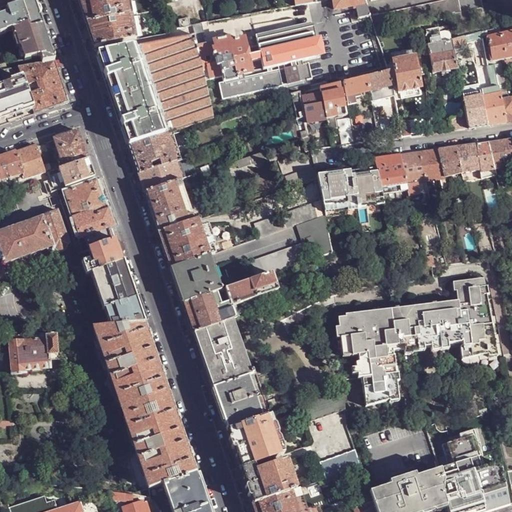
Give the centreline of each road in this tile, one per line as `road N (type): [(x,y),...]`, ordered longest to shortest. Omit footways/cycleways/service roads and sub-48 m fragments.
road 1 (tertiary): [(93,110),(232,511)]
road 2 (residential): [(511,129),(316,159)]
